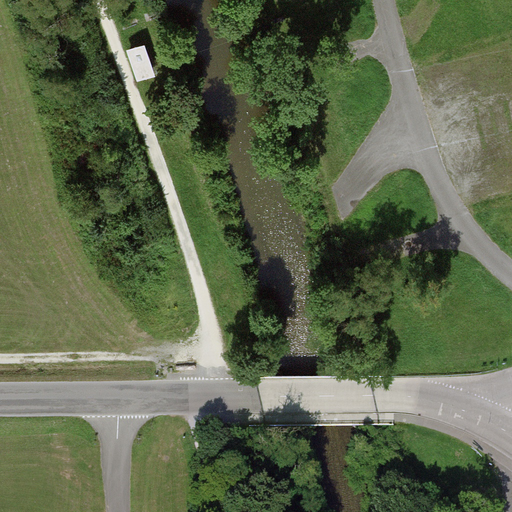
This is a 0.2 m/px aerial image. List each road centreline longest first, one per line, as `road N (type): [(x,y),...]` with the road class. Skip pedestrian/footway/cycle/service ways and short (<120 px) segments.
road 1 (unclassified): [(0,400),(374,395),(457,407),(508,431)]
road 2 (track): [(98,0),(211,332),(201,398)]
road 3 (track): [(209,355),(0,359)]
